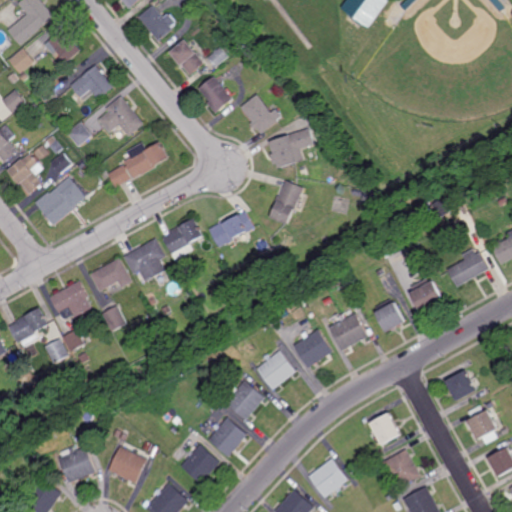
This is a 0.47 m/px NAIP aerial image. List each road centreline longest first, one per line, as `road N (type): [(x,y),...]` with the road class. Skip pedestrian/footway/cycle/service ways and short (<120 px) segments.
road 1 (residential): [(231,511),(334,408),(511,306)]
road 2 (residential): [(0,290),(215,167)]
road 3 (residential): [(89,0),(208,144),(215,167)]
road 4 (residential): [(404,366),(485,511)]
